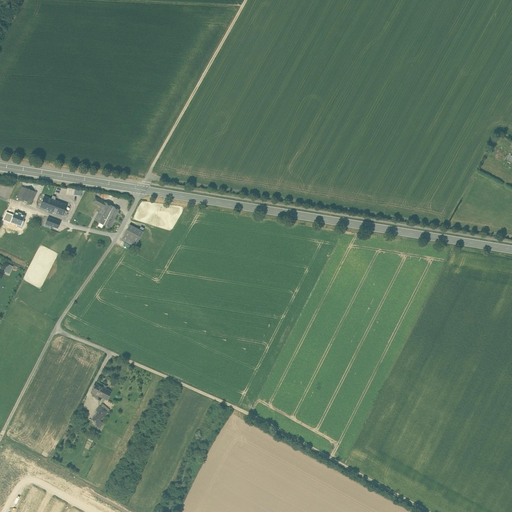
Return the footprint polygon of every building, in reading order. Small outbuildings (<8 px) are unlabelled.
[(36,192),(21,186),(16,198),(31,204),(36,192)] [(57,202),(44,197),(40,207),(53,212),(57,202)] [(113,207),(95,197),(93,202),(102,207),(98,213),(107,218),(113,207)] [(66,205),(57,202),(53,212),(62,215),(66,205)] [(107,218),(103,225),(109,228),(112,222),(113,223),(114,222),(113,221),(119,210),(113,207),(107,218)] [(107,218),(98,213),(95,220),(103,225),(107,218)] [(60,222),(51,219),(51,218),(48,217),(46,223),(58,228),(60,222)] [(143,232),(129,225),(123,236),(137,243),(143,232)] [(137,243),(123,236),(121,240),(135,247),(137,243)] [(7,263),(4,271),(10,273),(13,266),(7,263)] [(106,389),(103,387),(103,388),(96,384),(91,392),(107,400),(111,392),(105,389),(106,389)] [(107,412),(100,406),(98,408),(100,410),(98,412),(97,413),(102,418),(107,412)] [(88,412),(81,409),(78,415),(85,418),(88,412)] [(100,420),(95,416),(92,419),(94,421),(92,422),(99,429),(103,424),(100,420)]
